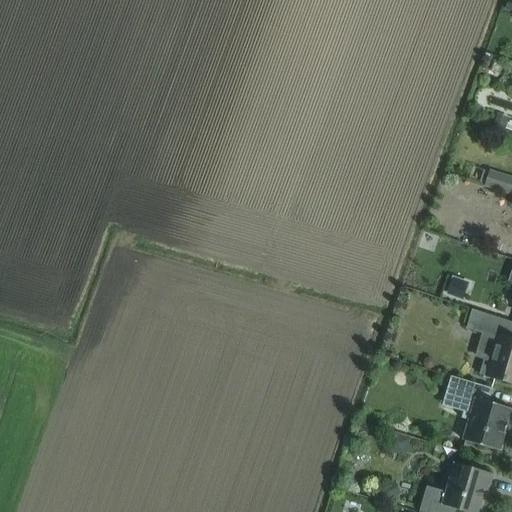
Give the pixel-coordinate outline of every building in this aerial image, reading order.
[(493,126),(505,130),(509,118),(496,114),(493,126)] [(489,172),(485,170),(473,167),(469,181),(481,185),(482,182),(485,183),(483,188),(511,196),(511,177),(489,170),(489,172)] [(464,238),(463,244),(479,249),(481,243),(464,238)] [(446,296),(462,302),(468,283),(452,278),(446,296)] [(511,323),(507,322),(476,311),(471,329),(483,333),(476,356),(490,360),(486,376),(499,380),(511,383),(511,339),(504,338),(508,323),(511,324),(511,323)] [(492,389),(473,383),(449,377),(444,396),(464,402),(459,418),(467,420),(461,440),(499,451),(511,409),(488,402),(492,389)] [(492,474),(473,469),(454,463),(445,492),(426,486),(418,511),(454,511),(455,510),(463,511),(477,511),(484,491),(487,492),(492,474)] [(394,481),(380,489),(377,489),(373,499),(386,502),(401,495),(394,481)]
